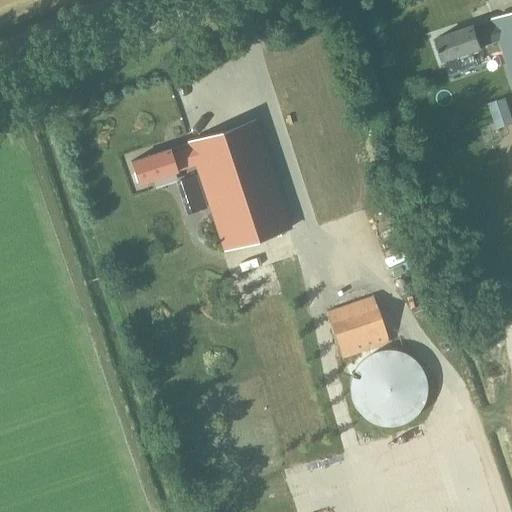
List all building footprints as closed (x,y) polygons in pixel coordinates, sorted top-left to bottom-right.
[(474,26),(435,39),(442,61),(481,48),(499,41),(511,79),(511,12),(492,19),(492,20),(474,26)] [(169,149),(130,162),(137,184),(176,171),(194,165),(223,251),(289,229),(253,121),(187,143),(169,149)] [(374,241),(358,248),(363,260),(379,252),(374,241)] [(325,307),(329,320),(372,308),(368,295),(325,307)] [(237,297),(150,318),(179,444),(283,420),(280,409),(264,413),(237,297)] [(376,307),(328,323),(338,353),(386,337),(376,307)] [(425,380),(424,376),(423,373),(422,370),(420,367),(418,364),(415,361),(412,359),(410,357),(407,355),(404,354),(401,352),(398,351),(395,351),(389,350),(385,350),(381,351),(377,352),(373,353),(370,355),(367,356),(364,359),(362,360),(360,362),(357,365),(356,368),(354,372),(352,375),(351,378),(351,380),(350,382),(350,384),(350,388),(350,391),(350,395),(351,399),(352,402),(354,405),(354,406),(356,410),(359,413),(362,416),(365,419),(368,421),(371,423),(375,425),(380,426),(383,426),(387,427),(390,427),(393,426),(396,426),(400,425),(403,424),(407,422),(410,420),(413,417),(417,414),(419,411),(421,408),(422,406),(423,404),(424,401),(425,397),(426,395),(426,392),(426,389),(426,387),(426,383),(425,380)] [(323,381),(278,390),(287,436),(332,426),(323,381)]
